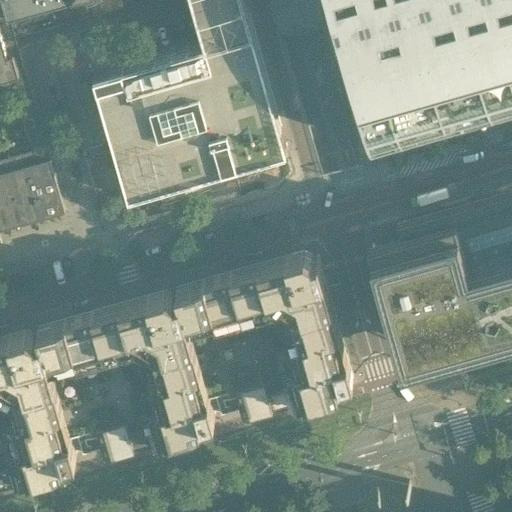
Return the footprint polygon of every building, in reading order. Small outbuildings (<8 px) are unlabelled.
[(15,36),(5,0),(0,0),(0,77),(25,70),(15,36)] [(73,0),(5,0),(15,36),(78,17),(73,0)] [(131,0),(73,0),(78,17),(132,1),(131,0)] [(287,147),(245,0),(193,0),(196,6),(205,39),(93,71),(127,193),(287,147)] [(511,0),(334,0),(338,11),(349,49),(357,80),(362,95),(368,118),(376,143),(408,134),(438,125),(469,116),(511,103),(511,0)] [(0,229),(65,211),(25,70),(0,77),(0,229)] [(511,186),(397,219),(400,228),(368,237),(371,246),(374,258),(402,357),(422,351),(434,348),(511,325),(511,186)] [(38,317),(40,324),(36,325),(35,322),(28,320),(0,328),(0,481),(15,477),(62,464),(61,460),(76,456),(104,447),(105,452),(154,438),(201,425),(199,419),(215,415),(243,408),(244,413),(291,400),(339,386),(337,379),(354,374),(319,244),(314,245),(305,238),(178,276),(180,284),(175,285),(175,283),(167,279),(38,317)]
